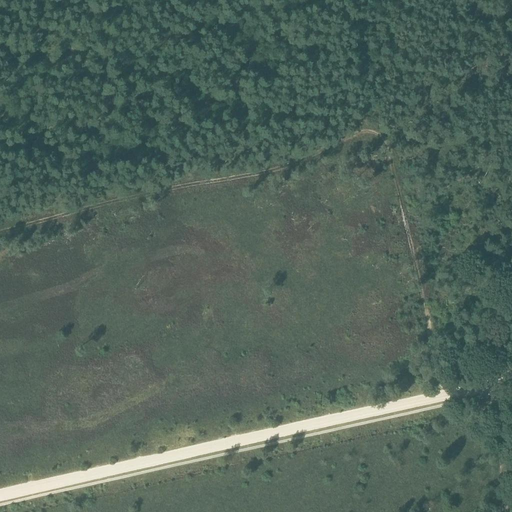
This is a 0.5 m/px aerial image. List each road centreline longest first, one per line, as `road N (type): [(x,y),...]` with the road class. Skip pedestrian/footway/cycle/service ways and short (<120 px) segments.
road 1 (track): [(0,232),(381,144),(390,151),(448,403)]
road 2 (unclassified): [(0,496),(511,384)]
road 3 (track): [(497,391),(506,511)]
